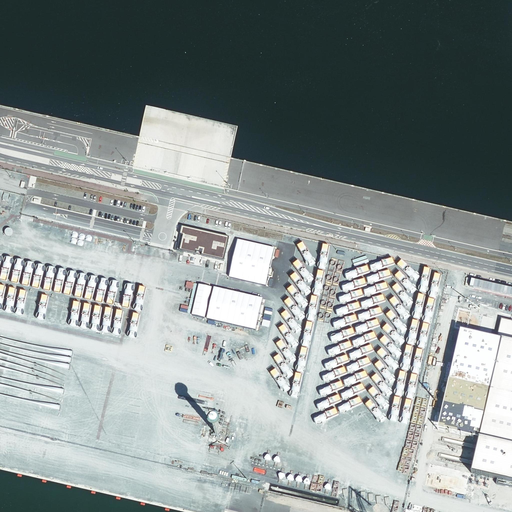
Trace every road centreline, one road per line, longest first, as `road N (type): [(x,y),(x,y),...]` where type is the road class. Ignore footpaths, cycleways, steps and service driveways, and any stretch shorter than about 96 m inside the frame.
road 1 (secondary): [(414,249),(0,145)]
road 2 (secondary): [(0,154),(414,249)]
road 3 (unknown): [(208,360),(183,494)]
